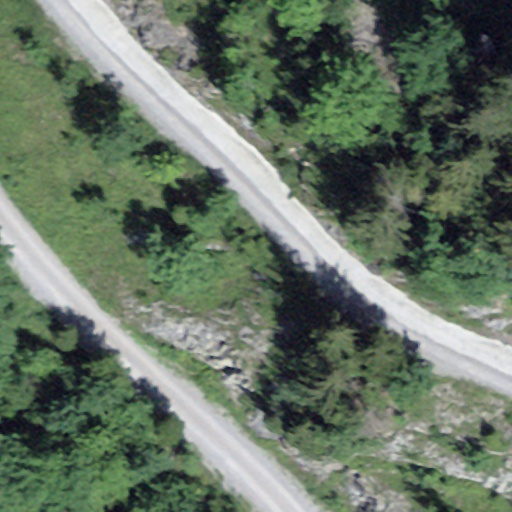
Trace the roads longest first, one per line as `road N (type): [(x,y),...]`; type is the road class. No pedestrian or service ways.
road 1 (track): [(52,0),(78,44),(173,125),(268,229),(511,385)]
road 2 (track): [(295,511),(264,473),(109,335),(0,206)]
